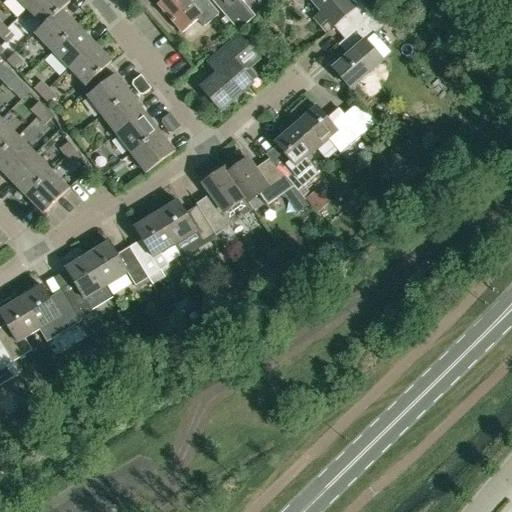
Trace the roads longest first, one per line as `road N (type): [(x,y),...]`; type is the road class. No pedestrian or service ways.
road 1 (secondary): [(302,511),(485,333)]
road 2 (residential): [(36,253),(207,148)]
road 3 (residential): [(207,148),(111,6)]
